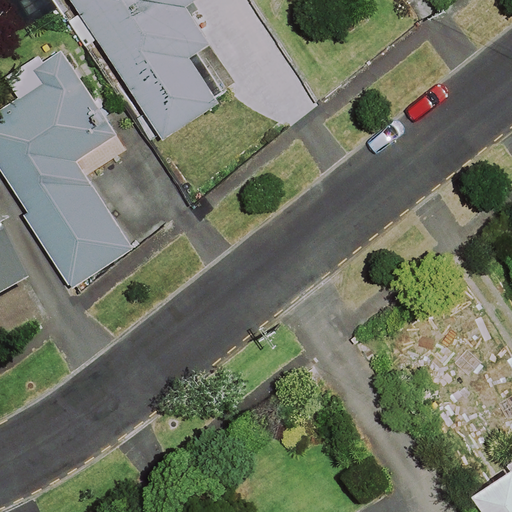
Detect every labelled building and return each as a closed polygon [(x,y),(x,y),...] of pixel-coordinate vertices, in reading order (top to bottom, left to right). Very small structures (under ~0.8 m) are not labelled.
[(61,9),(56,0),(10,0),(26,28),(61,9)] [(189,0),(82,0),(169,136),(228,98),(198,51),(213,41),(187,1),(189,0)] [(129,154),(66,48),(15,78),(25,95),(0,110),(0,154),(77,284),(138,248),(95,174),(129,154)] [(0,295),(20,284),(0,249),(0,295)] [(511,511),(511,468),(479,490),(493,511),(511,511)]
